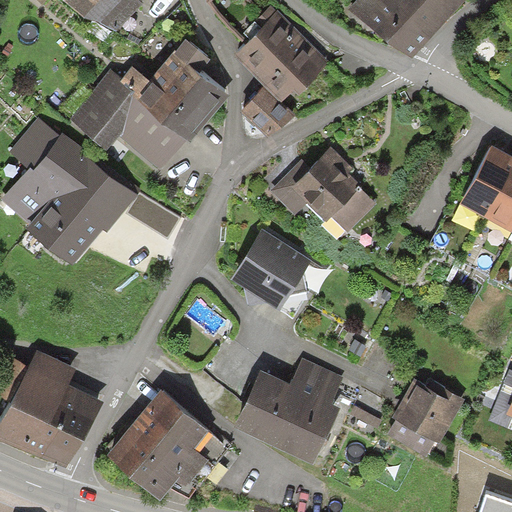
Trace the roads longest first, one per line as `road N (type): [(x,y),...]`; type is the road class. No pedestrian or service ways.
road 1 (residential): [(64,495),(237,157)]
road 2 (residential): [(237,157),(407,69)]
road 3 (residential): [(237,157),(224,85),(193,0)]
road 4 (residential): [(407,69),(346,42),(289,0)]
